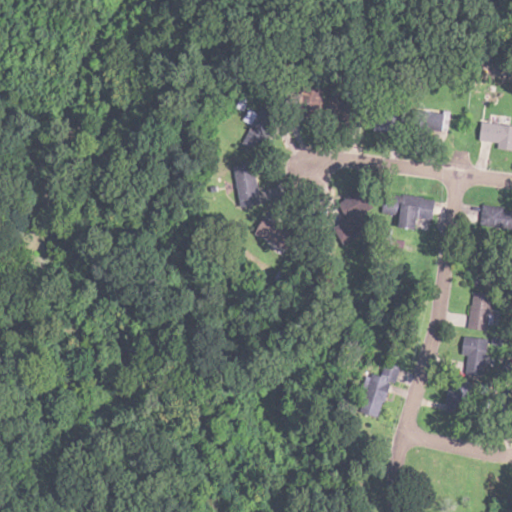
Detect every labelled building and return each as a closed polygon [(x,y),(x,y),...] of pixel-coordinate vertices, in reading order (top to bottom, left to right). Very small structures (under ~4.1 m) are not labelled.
[(250,110),(244,121),(253,126),(244,144),(261,152),(279,115),(264,107),(260,114),(250,110)] [(236,166),(243,207),(261,205),(255,163),(236,166)] [(367,223),(362,216),(375,206),(362,187),(340,203),(358,229),(367,223)] [(418,205),(404,204),(403,228),(427,229),(427,220),(435,220),(436,199),(418,198),(418,205)] [(483,227),(510,227),(510,206),(483,206),(483,227)] [(292,249),(300,233),(268,217),(259,233),(292,249)] [(478,287),(495,287),(495,257),(478,257),(478,287)] [(492,293),(472,292),(469,329),(489,331),(492,293)] [(483,377),(487,339),(467,336),(462,381),(449,379),(446,412),(466,414),(470,376),(483,377)] [(378,373),(367,413),(387,418),(402,366),(392,363),(388,376),(378,373)]
